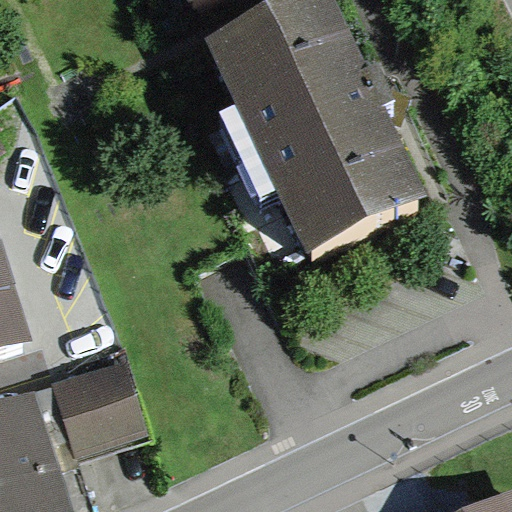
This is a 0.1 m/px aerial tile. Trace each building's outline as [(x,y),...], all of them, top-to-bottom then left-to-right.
[(332,0),(304,0),(211,44),(244,114),(229,122),(268,204),(283,196),(314,261),(430,206),(332,0)] [(0,134),(0,157),(10,152),(0,134)] [(0,230),(0,359),(37,348),(0,230)] [(41,397),(0,411),(0,511),(72,511),(59,474),(151,442),(124,365),(40,394),(41,397)] [(511,511),(511,496),(476,511),(511,511)]
